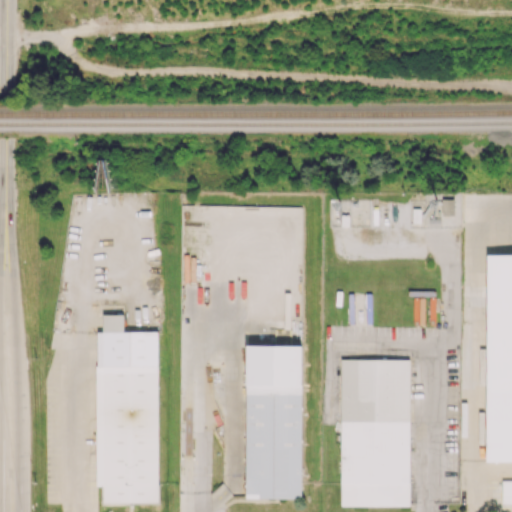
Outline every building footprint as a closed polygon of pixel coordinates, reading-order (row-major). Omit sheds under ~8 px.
[(511,254),(511,461),(486,461),(487,254),(511,254)] [(124,314),(124,331),(157,331),(159,503),(103,503),(103,485),(98,485),(97,331),(103,331),(103,314),(124,314)] [(409,359),(409,506),(341,505),(341,358),(409,359)] [(303,391),(301,497),(245,496),(247,390),(303,391)] [(511,480),(502,480),(502,504),(511,503),(511,480)]
